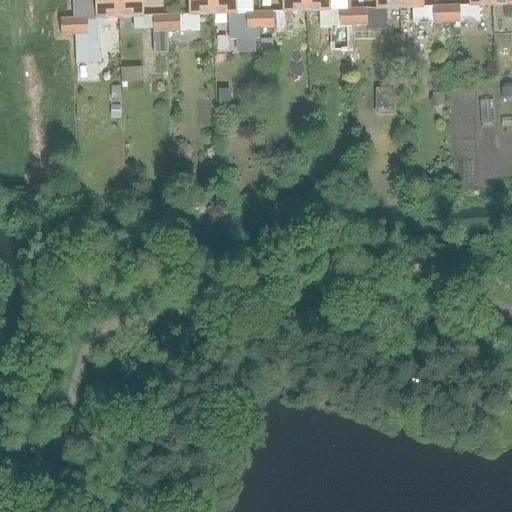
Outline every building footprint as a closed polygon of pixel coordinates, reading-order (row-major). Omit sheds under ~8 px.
[(119,19),(118,0),(93,0),(94,19),(95,20),(106,19),(119,19)] [(118,0),(119,19),(132,18),(143,18),(143,17),(142,0),(118,0)] [(187,0),(188,15),(179,15),(180,33),(202,32),(201,16),(212,16),(211,0),(187,0)] [(211,0),(212,16),(227,15),(236,15),(236,14),(236,0),(211,0)] [(281,0),(281,13),(306,12),(305,0),(281,0)] [(353,27),(353,9),(339,10),(339,11),(330,11),(329,0),(305,0),(306,12),(318,12),(318,20),(339,20),(339,28),(353,27)] [(399,9),(398,0),(374,0),(375,12),(376,12),(376,20),(388,19),(388,9),(399,9)] [(423,0),(398,0),(399,9),(412,9),(412,26),(433,25),(432,7),(423,7),(423,0)] [(480,7),(492,6),(492,0),(467,0),(468,5),(459,6),(460,24),(480,23),(480,7)] [(511,0),(492,0),(492,6),(505,6),(506,18),(511,17),(511,0)] [(446,24),(445,6),(432,7),(433,25),(446,24)] [(446,24),(451,24),(460,24),(459,6),(445,6),(446,24)] [(353,9),(353,27),(367,27),(366,9),(353,9)] [(257,13),(243,14),(244,31),(258,30),(257,13)] [(272,13),(257,13),(258,30),(272,30),(272,13)] [(227,15),(228,23),(236,23),(236,41),(258,40),(258,30),(244,31),(243,14),(236,14),(236,15),(227,15)] [(179,15),(165,16),(166,33),(180,33),(179,15)] [(165,16),(164,16),(152,16),(152,17),(152,29),(152,34),(166,33),(165,16)] [(133,30),(152,29),(152,17),(143,17),(143,18),(132,18),(133,30)] [(88,36),(87,19),(87,18),(73,19),(74,37),(75,36),(88,36)] [(60,37),(74,37),(73,19),(60,19),(60,37)] [(106,26),(106,19),(95,20),(94,19),(87,19),(88,36),(75,36),(76,64),(99,63),(98,27),(106,26)] [(167,55),(166,33),(152,34),(153,55),(167,55)] [(273,56),(273,40),(260,40),(260,56),(273,56)] [(236,54),(255,53),(255,42),(235,42),(236,54)] [(123,81),(146,80),(145,64),(122,65),(123,81)] [(394,117),(395,90),(375,90),(375,116),(394,117)] [(120,118),(120,106),(111,106),(111,118),(120,118)]
